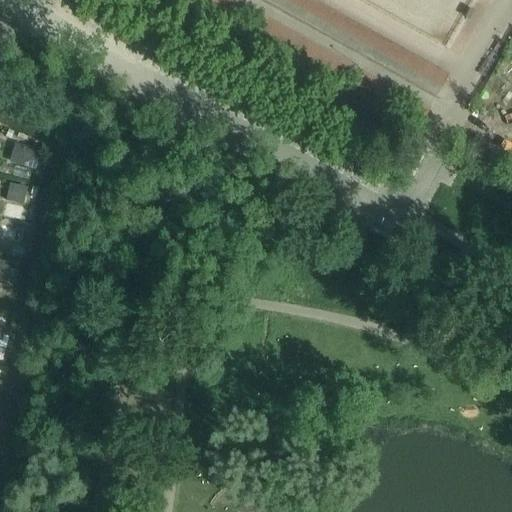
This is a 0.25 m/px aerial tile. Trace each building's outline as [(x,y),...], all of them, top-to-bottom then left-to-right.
[(305,0),(205,0),(423,120),(446,78),(305,0)] [(39,153),(23,148),(17,164),(32,170),(39,153)] [(26,188),(11,185),(8,202),(23,205),(26,188)] [(0,226),(0,227),(0,240),(17,244),(20,230),(0,226)] [(0,262),(0,279),(8,281),(10,265),(0,262)]
